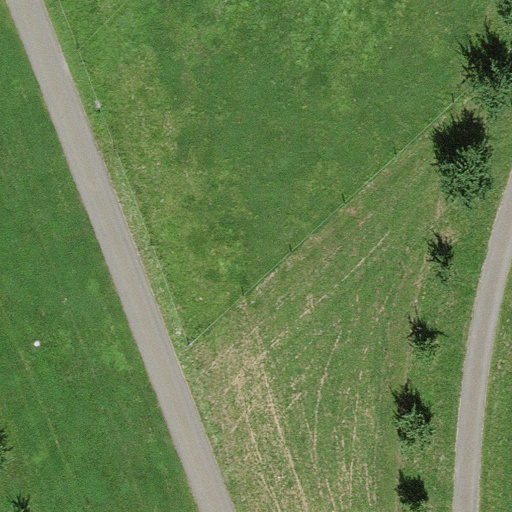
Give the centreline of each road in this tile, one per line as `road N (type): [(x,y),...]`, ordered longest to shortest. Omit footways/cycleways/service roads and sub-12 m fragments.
road 1 (unclassified): [(220,511),(37,0)]
road 2 (track): [(457,511),(456,429),(493,242),(511,193)]
